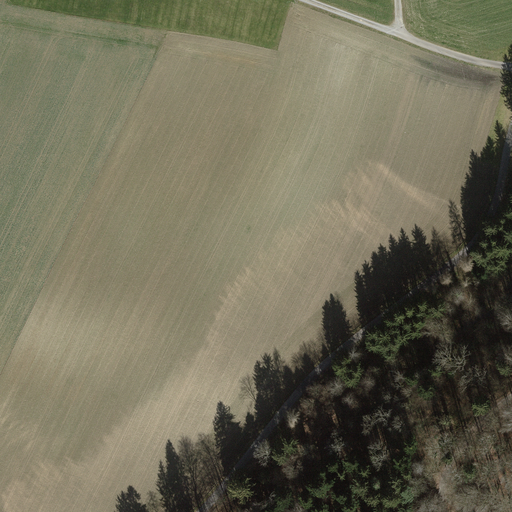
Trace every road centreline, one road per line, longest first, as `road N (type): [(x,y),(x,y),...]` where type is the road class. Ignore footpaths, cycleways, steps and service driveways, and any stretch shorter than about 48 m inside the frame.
road 1 (track): [(511,131),(496,203),(467,249),(339,350),(198,511)]
road 2 (track): [(511,398),(460,444),(444,475),(442,511)]
